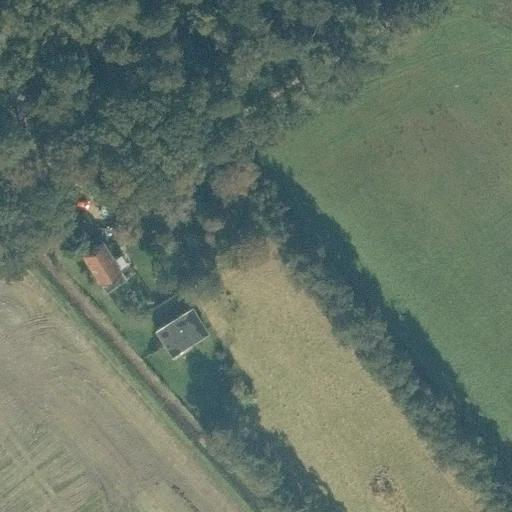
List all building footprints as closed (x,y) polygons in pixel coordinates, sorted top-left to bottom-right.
[(203,148),(191,156),(202,174),(214,165),(203,148)] [(224,175),(219,180),(230,193),(236,187),(224,175)] [(136,192),(115,206),(124,219),(141,209),(142,210),(146,207),(136,192)] [(103,242),(83,255),(106,291),(126,278),(103,242)] [(191,307),(155,331),(171,355),(207,331),(191,307)]
